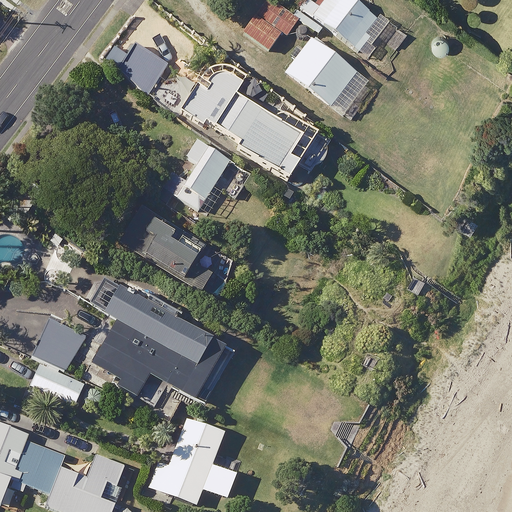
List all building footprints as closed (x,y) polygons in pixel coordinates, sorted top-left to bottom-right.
[(324,0),(317,10),(304,1),(297,10),(357,54),(364,44),(370,47),(385,26),(349,0),(324,0)] [(276,7),(262,25),(252,18),(231,47),(257,66),(278,38),(281,40),(295,21),(276,7)] [(375,89),(308,41),(282,76),(328,110),(340,93),(361,108),(375,89)] [(148,98),(166,70),(135,50),(117,78),(148,98)] [(166,70),(148,98),(177,117),(179,114),(202,129),(205,125),(239,147),(237,151),(288,184),(298,168),(309,176),(314,168),(320,172),(329,158),(325,155),(323,154),(329,145),(317,138),(320,134),(289,114),(291,112),(274,101),(263,118),(235,99),(241,89),(217,74),(203,95),(196,90),(166,70)] [(155,185),(174,199),(202,219),(222,192),(234,200),(249,179),(198,142),(185,160),(197,168),(186,183),(167,168),(155,185)] [(380,191),(373,206),(396,217),(403,201),(380,191)] [(222,260),(139,211),(118,246),(201,295),(222,260)] [(47,257),(35,273),(53,287),(65,272),(47,257)] [(133,405),(167,425),(182,399),(201,410),(208,398),(200,392),(223,352),(104,282),(90,307),(118,324),(92,369),(120,385),(117,389),(135,400),(133,405)] [(79,343),(47,328),(32,359),(64,374),(79,343)] [(82,387),(38,367),(27,389),(72,409),(82,387)] [(222,436),(184,421),(165,468),(154,464),(140,499),(166,510),(170,499),(194,509),(200,494),(224,504),(235,477),(209,467),(222,436)] [(0,504),(6,489),(21,495),(24,487),(48,497),(43,510),(48,511),(111,511),(113,509),(98,503),(106,485),(115,489),(123,470),(94,458),(84,482),(58,471),(64,456),(0,428),(0,504)]
